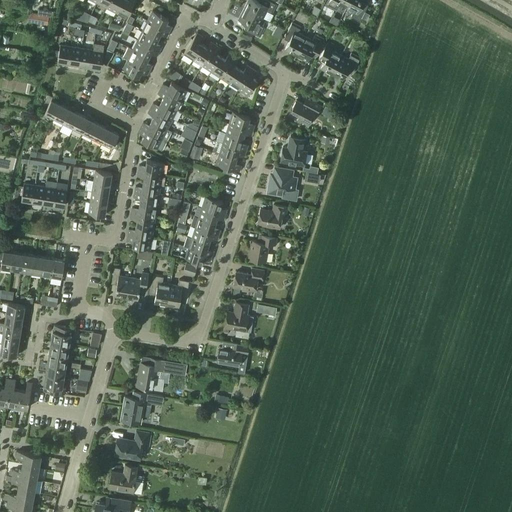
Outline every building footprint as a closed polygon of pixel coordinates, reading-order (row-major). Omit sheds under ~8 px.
[(116,12),(122,0),(110,0),(107,7),(116,12)] [(126,17),(134,0),(122,0),(116,12),(126,17)] [(262,0),(261,3),(255,0),(248,0),(244,8),(263,18),(267,11),(272,13),(277,4),(268,0),(262,0)] [(347,7),(350,0),(330,0),(328,4),(337,9),(340,4),(347,7)] [(364,0),(350,0),(347,7),(354,11),(351,16),(360,21),(362,18),(365,12),(367,8),(362,5),(364,0)] [(259,25),(263,18),(244,8),(239,19),(250,25),(247,30),(260,36),(265,27),(259,25)] [(79,17),(96,23),(99,16),(82,9),(79,17)] [(166,23),(169,18),(153,10),(148,20),(169,31),(172,26),(166,23)] [(370,15),(365,12),(362,18),(367,21),(370,15)] [(49,24),(50,16),(30,13),(29,21),(49,24)] [(169,31),(148,20),(143,29),(159,38),(161,33),(167,36),(169,31)] [(296,55),(305,36),(298,32),(301,27),(292,22),(286,35),(291,38),(285,49),(296,55)] [(278,25),(275,36),(283,37),(285,27),(278,25)] [(159,38),(143,29),(138,39),(159,50),(162,45),(156,42),(159,38)] [(193,59),(203,44),(199,41),(202,36),(197,32),(184,53),(193,59)] [(312,40),(305,36),(296,55),(307,60),(310,55),(315,57),(324,39),(315,34),(312,40)] [(159,50),(138,39),(133,49),(149,57),(151,52),(157,55),(159,50)] [(202,65),(216,44),(211,41),(207,47),(203,44),(193,59),(202,65)] [(332,73),(341,55),(334,51),(337,46),(328,41),(319,59),(324,62),(321,68),(332,73)] [(68,64),(71,46),(61,44),(58,60),(65,61),(64,64),(68,64)] [(211,71),(221,56),(217,53),(220,47),(216,44),(202,65),(211,71)] [(79,63),(82,48),(71,46),(68,64),(72,65),(73,62),(79,63)] [(147,61),(149,57),(133,49),(129,47),(124,56),(128,58),(150,69),(152,64),(147,61)] [(90,68),(93,49),(82,48),(79,63),(86,65),(85,67),(90,68)] [(101,67),(104,51),(93,49),(90,68),(94,69),(94,66),(101,67)] [(220,77),(234,56),(229,53),(225,59),(221,56),(211,71),(220,77)] [(348,58),(341,55),(332,73),(343,79),(348,68),(354,71),(360,58),(351,53),(348,58)] [(229,83),(239,68),(235,65),(238,59),(234,56),(220,77),(229,83)] [(150,69),(128,58),(123,68),(139,76),(141,71),(147,74),(150,69)] [(238,89),(252,68),(247,65),(243,70),(239,68),(229,83),(238,89)] [(183,75),(172,68),(168,75),(179,81),(183,75)] [(257,71),(252,68),(238,89),(248,95),(258,80),(253,77),(257,71)] [(182,99),(188,89),(172,81),(169,86),(163,83),(161,88),(182,99)] [(178,109),(182,99),(161,88),(158,93),(164,96),(162,101),(178,109)] [(54,118),(61,104),(55,101),(57,98),(53,96),(44,113),(54,118)] [(321,105),(309,99),(306,104),(297,99),(289,113),(309,124),(315,112),(317,113),(321,105)] [(178,109),(162,101),(159,105),(153,102),(151,107),(173,118),(178,109)] [(63,123),(72,106),(68,104),(67,107),(61,104),(54,118),(63,123)] [(73,128),(80,114),(75,111),(76,108),(72,106),(63,123),(73,128)] [(173,118),(151,107),(148,112),(154,115),(152,120),(168,128),(173,118)] [(248,122),(250,117),(233,111),(230,122),(253,129),(255,124),(248,122)] [(83,133),(91,116),(88,114),(86,117),(80,114),(73,128),(83,133)] [(92,138),(100,124),(94,121),(95,118),(91,116),(83,133),(92,138)] [(168,128),(152,120),(149,124),(143,121),(141,126),(167,140),(172,131),(168,128)] [(251,135),(253,129),(230,122),(226,132),(243,137),(245,133),(251,135)] [(102,143),(111,126),(107,124),(106,127),(100,124),(92,138),(102,143)] [(206,136),(209,125),(203,124),(200,134),(206,136)] [(114,128),(111,126),(102,143),(112,148),(119,134),(113,130),(114,128)] [(167,140),(141,126),(138,131),(144,134),(142,139),(158,148),(158,147),(161,149),(163,149),(167,140)] [(193,141),(197,131),(190,127),(186,137),(193,141)] [(242,142),(243,137),(226,132),(223,142),(246,150),(248,144),(242,142)] [(302,150),(304,138),(291,135),(289,147),(283,146),(281,156),(288,158),(288,161),(304,164),(307,150),(302,150)] [(189,151),(192,141),(185,138),(180,146),(189,151)] [(246,150),(223,142),(220,152),(237,158),(238,153),(244,155),(246,150)] [(194,154),(201,156),(205,147),(198,145),(194,154)] [(235,163),(237,158),(220,152),(216,163),(239,171),(241,165),(235,163)] [(163,174),(164,163),(147,160),(146,165),(139,164),(138,170),(163,174)] [(270,176),(267,190),(277,191),(276,194),(283,195),(283,196),(295,199),(297,189),(295,189),(297,177),(292,176),(293,169),(275,166),(273,176),(270,176)] [(111,178),(112,172),(96,169),(94,180),(113,183),(114,179),(111,178)] [(161,184),(163,174),(138,170),(138,175),(144,176),(143,182),(161,184)] [(112,187),(113,183),(94,180),(92,191),(108,193),(109,187),(112,187)] [(32,203),(35,184),(24,182),(22,198),(28,200),(28,202),(32,203)] [(159,195),(161,184),(143,182),(142,187),(136,185),(135,191),(159,195)] [(43,202),(46,186),(35,184),(32,203),(36,204),(37,201),(43,202)] [(53,206),(56,188),(46,186),(43,202),(50,203),(49,206),(53,206)] [(65,205),(67,190),(56,188),(53,206),(57,207),(58,204),(65,205)] [(107,200),(108,193),(92,191),(91,201),(109,204),(110,200),(107,200)] [(157,206),(159,195),(135,191),(134,197),(141,198),(140,203),(157,206)] [(221,206),(223,201),(206,195),(202,206),(225,213),(227,208),(221,206)] [(109,208),(109,204),(91,201),(89,212),(105,215),(106,208),(109,208)] [(156,216),(157,206),(140,203),(139,208),(132,207),(131,212),(156,216)] [(285,215),(287,206),(274,204),(273,210),(261,208),(258,223),(280,227),(282,214),(285,215)] [(225,213),(202,206),(199,216),(216,222),(217,217),(224,219),(225,213)] [(154,227),(156,216),(131,212),(131,218),(137,219),(136,224),(154,227)] [(214,227),(216,222),(199,216),(195,226),(219,234),(221,229),(214,227)] [(182,232),(185,225),(179,223),(176,230),(182,232)] [(152,238),(154,227),(136,224),(135,229),(129,228),(128,234),(152,238)] [(217,239),(219,234),(195,226),(192,237),(209,242),(211,237),(217,239)] [(150,249),(152,238),(128,234),(127,239),(134,240),(133,246),(150,249)] [(275,244),(277,237),(262,234),(261,241),(252,239),(248,258),(266,261),(269,243),(275,244)] [(207,247),(209,242),(192,237),(187,235),(184,245),(189,247),(212,255),(214,249),(207,247)] [(210,260),(212,255),(189,247),(185,258),(202,263),(204,258),(210,260)] [(11,268),(14,251),(4,250),(3,252),(1,264),(1,266),(11,268)] [(153,252),(138,250),(137,258),(151,260),(153,252)] [(21,270),(24,253),(14,251),(11,268),(21,270)] [(32,271),(34,255),(24,253),(21,270),(32,271)] [(41,273),(44,256),(34,255),(32,271),(41,273)] [(51,274),(54,258),(44,256),(41,273),(51,274)] [(62,276),(65,260),(54,258),(51,274),(62,276)] [(186,262),(184,271),(194,274),(197,266),(186,262)] [(127,297),(130,277),(120,275),(121,268),(115,267),(112,283),(117,284),(115,296),(127,297)] [(263,276),(264,269),(253,267),(251,273),(236,271),(233,286),(256,290),(258,275),(263,276)] [(141,278),(130,277),(127,297),(138,299),(140,288),(146,289),(149,272),(142,271),(141,278)] [(167,304),(170,283),(163,282),(164,276),(154,274),(151,292),(156,293),(155,302),(167,304)] [(178,285),(170,283),(167,304),(179,306),(181,297),(186,298),(189,281),(179,279),(178,285)] [(23,315),(25,304),(9,302),(7,312),(23,315)] [(248,304),(236,302),(235,309),(237,309),(236,312),(228,311),(225,327),(237,329),(236,335),(248,337),(249,332),(249,330),(251,331),(254,316),(246,314),(248,304)] [(259,311),(271,312),(272,305),(260,303),(259,311)] [(22,325),(23,315),(7,312),(5,322),(22,325)] [(20,334),(22,325),(5,322),(4,332),(20,334)] [(75,335),(76,328),(63,326),(54,325),(54,331),(53,331),(52,341),(69,344),(71,334),(75,335)] [(18,345),(20,334),(4,332),(2,342),(18,345)] [(94,332),(93,345),(102,345),(102,332),(94,332)] [(67,355),(69,344),(52,341),(50,352),(67,355)] [(17,355),(18,345),(2,342),(0,352),(17,355)] [(248,354),(249,345),(237,343),(236,349),(220,346),(217,361),(240,365),(242,353),(248,354)] [(89,355),(97,357),(99,349),(91,347),(89,355)] [(66,366),(67,355),(50,352),(48,363),(66,366)] [(187,363),(167,360),(151,357),(150,363),(141,362),(137,386),(162,390),(164,381),(162,378),(157,377),(157,379),(155,378),(157,369),(185,374),(187,363)] [(64,376),(66,366),(48,363),(47,373),(64,376)] [(80,368),(79,378),(89,380),(91,370),(80,368)] [(62,386),(64,376),(47,373),(44,390),(52,391),(65,393),(66,387),(62,386)] [(6,404),(11,379),(6,378),(4,386),(0,385),(0,406),(1,403),(6,404)] [(16,409),(20,389),(14,388),(16,379),(11,379),(6,404),(12,405),(12,409),(16,409)] [(28,407),(32,382),(27,382),(26,390),(20,389),(16,409),(21,410),(22,407),(28,407)] [(148,400),(149,394),(134,391),(133,397),(125,396),(121,419),(123,419),(122,422),(133,424),(133,421),(140,422),(142,414),(149,416),(150,406),(144,404),(144,399),(148,400)] [(219,407),(217,417),(227,419),(229,409),(219,407)] [(149,446),(151,432),(136,429),(134,440),(118,437),(115,454),(140,458),(142,445),(149,446)] [(39,467),(41,455),(17,450),(16,457),(24,458),(23,464),(39,467)] [(37,479),(39,467),(23,464),(21,470),(14,469),(13,475),(37,479)] [(135,474),(137,466),(125,464),(123,472),(112,470),(109,488),(141,493),(143,482),(134,480),(135,474)] [(36,481),(37,479),(13,475),(12,482),(19,483),(18,489),(34,492),(41,493),(43,482),(36,481)] [(32,504),(34,492),(18,489),(17,495),(10,493),(8,500),(32,504)] [(128,511),(130,500),(116,498),(115,505),(99,502),(98,509),(95,509),(94,511),(128,511)] [(30,511),(32,504),(8,500),(7,506),(15,508),(13,511),(30,511)]
